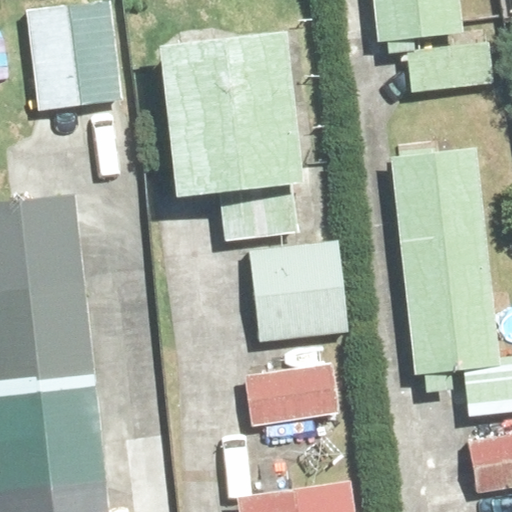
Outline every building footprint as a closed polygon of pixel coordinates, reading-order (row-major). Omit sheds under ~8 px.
[(473,0),(386,0),(391,46),(478,36),(473,0)] [(125,10),(32,16),(39,117),(132,110),(125,10)] [(313,40),(174,53),(189,205),(226,201),(230,247),(305,239),(301,196),(328,194),(313,40)] [(496,47),(413,54),(417,95),(500,88),(496,47)] [(441,453),(477,448),(485,502),(511,498),(511,335),(486,148),(401,160),(441,453)] [(118,511),(84,204),(0,213),(0,477),(4,511),(118,511)] [(351,243),(251,253),(260,343),(360,333),(351,243)] [(347,371),(252,380),(257,433),(352,424),(347,371)] [(250,511),(372,511),(369,485),(249,503),(250,511)]
